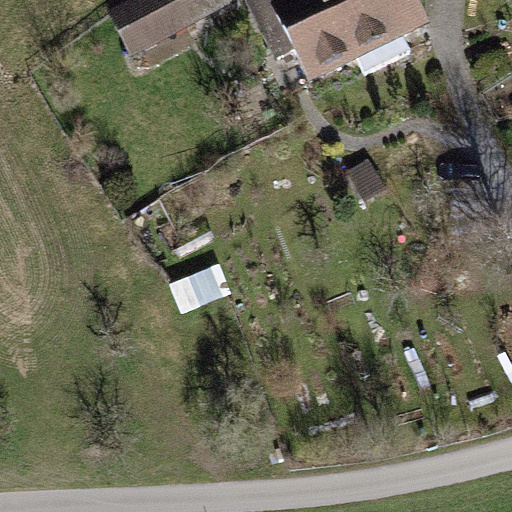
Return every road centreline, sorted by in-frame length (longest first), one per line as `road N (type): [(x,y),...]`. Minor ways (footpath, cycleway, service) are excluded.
road 1 (unclassified): [(0,509),(310,493),(511,457)]
road 2 (track): [(511,194),(452,62),(449,0)]
